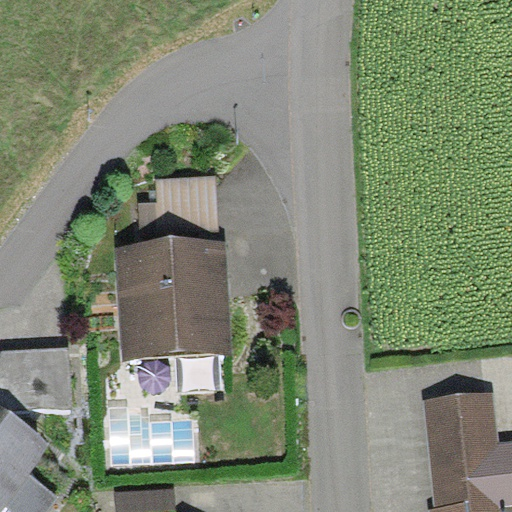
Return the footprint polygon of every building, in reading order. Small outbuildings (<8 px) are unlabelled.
[(216,180),(159,182),(160,208),(141,209),(143,240),(218,237),(216,180)] [(227,243),(119,250),(125,362),(233,357),(227,243)] [(5,354),(0,361),(0,511),(5,511),(8,509),(12,511),(47,511),(57,498),(31,477),(50,447),(11,418),(15,413),(78,411),(75,353),(5,354)] [(511,511),(511,444),(502,446),(496,396),(427,404),(439,511),(432,511),(511,511)] [(177,511),(176,490),(117,492),(117,511),(177,511)]
